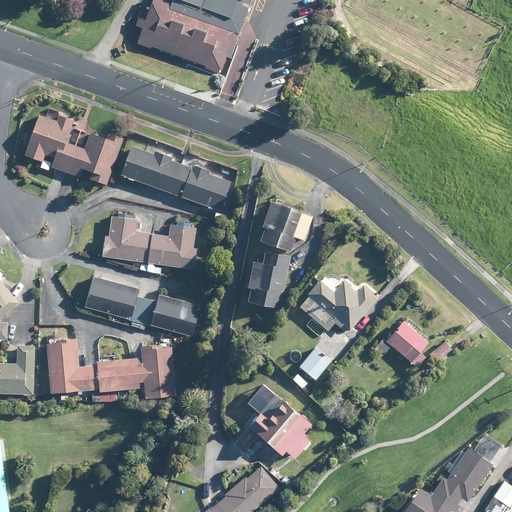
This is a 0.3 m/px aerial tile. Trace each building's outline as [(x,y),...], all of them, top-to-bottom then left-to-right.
[(153,50),(154,47),(208,68),(207,69),(217,73),(220,74),(222,69),(224,70),(229,58),(232,60),(252,0),(157,0),(155,6),(153,10),(149,8),(147,11),(152,13),(148,23),(141,21),(138,28),(145,31),(140,45),(153,50)] [(66,171),(76,145),(67,142),(75,120),(60,114),(58,121),(47,117),(41,114),(26,154),(44,160),(46,153),(56,157),(53,166),(54,167),(66,171)] [(76,145),(66,171),(77,175),(81,177),(84,167),(94,170),(91,177),(107,183),(124,138),(110,133),(109,135),(108,139),(91,132),(86,148),(76,145)] [(172,192),(182,163),(173,160),(173,158),(155,151),(154,153),(133,145),(122,174),(139,180),(172,192)] [(45,159),(41,167),(49,170),(52,162),(45,159)] [(182,163),(172,192),(191,199),(206,204),(222,210),(232,182),(210,173),(211,171),(190,163),(189,166),(182,163)] [(303,212),(303,211),(273,200),(264,225),(267,227),(262,239),(290,250),(292,250),(296,238),(294,237),(294,236),(305,239),(313,216),(303,212)] [(227,221),(228,215),(217,212),(217,214),(216,219),(227,221)] [(137,231),(138,219),(113,215),(110,236),(107,235),(104,255),(145,261),(143,271),(148,271),(153,233),(137,231)] [(327,231),(331,233),(336,224),(328,221),(324,230),(327,231)] [(153,233),(148,271),(161,273),(162,267),(155,266),(155,263),(195,269),(198,248),(194,247),(197,227),(172,224),(170,236),(166,235),(163,235),(153,233)] [(327,232),(323,239),(328,242),(331,234),(327,232)] [(291,255),(290,255),(267,250),(264,263),(258,262),(255,261),(250,287),(252,287),(249,301),(281,307),(289,269),(291,255)] [(142,321),(148,298),(139,296),(141,288),(139,288),(102,278),(98,276),(94,276),(86,306),(112,313),(133,319),(132,324),(140,327),(142,321)] [(0,318),(20,302),(0,278),(0,318)] [(335,291),(322,280),(321,280),(309,294),(327,308),(336,316),(333,319),(342,326),(344,323),(351,329),(379,297),(364,284),(359,291),(345,280),(335,291)] [(209,294),(211,295),(212,289),(204,287),(202,293),(203,293),(209,294)] [(148,298),(142,321),(169,329),(192,335),(201,305),(175,298),(160,294),(158,301),(148,298)] [(418,331),(405,321),(404,320),(392,334),(391,333),(388,337),(389,338),(387,341),(413,362),(419,366),(427,356),(422,351),(430,341),(418,331)] [(9,322),(0,321),(0,338),(2,339),(7,339),(8,339),(9,322)] [(101,391),(99,364),(79,366),(77,338),(65,339),(57,339),(58,343),(50,343),(49,343),(49,346),(52,392),(62,391),(79,390),(79,393),(83,392),(83,390),(92,389),(98,389),(98,391),(101,391)] [(389,350),(391,348),(382,340),(376,347),(379,350),(381,348),(386,353),(389,350)] [(446,341),(431,353),(439,364),(454,352),(446,341)] [(36,345),(33,344),(18,344),(18,346),(18,358),(18,363),(0,361),(0,392),(35,393),(36,345)] [(176,394),(173,346),(164,347),(163,344),(143,345),(144,357),(134,358),(118,359),(98,360),(99,364),(101,391),(102,391),(104,390),(140,388),(140,381),(146,381),(147,397),(176,394)] [(317,379),(332,359),(316,346),(300,366),(317,379)] [(291,353),(285,360),(290,365),(297,358),(291,353)] [(296,456),(311,439),(304,433),(313,423),(283,399),(282,400),(276,394),(268,404),(237,442),(247,450),(253,442),(261,432),(276,444),(274,446),(284,454),(288,450),(293,454),(296,456)] [(0,511),(10,511),(2,440),(0,439),(0,511)] [(436,488),(458,503),(462,497),(468,501),(472,496),(492,466),(493,463),(483,456),(470,447),(447,480),(441,475),(438,480),(441,482),(436,488)] [(219,502),(227,511),(251,511),(281,487),(262,465),(247,477),(246,476),(242,479),(233,486),(228,491),(225,494),(226,496),(219,502)] [(510,506),(511,503),(511,484),(505,480),(504,481),(487,506),(496,511),(504,511),(509,505),(510,506)] [(458,503),(436,488),(432,494),(421,487),(404,511),(456,511),(454,510),(458,503)] [(227,511),(219,502),(211,509),(210,507),(208,508),(203,511),(227,511)]
